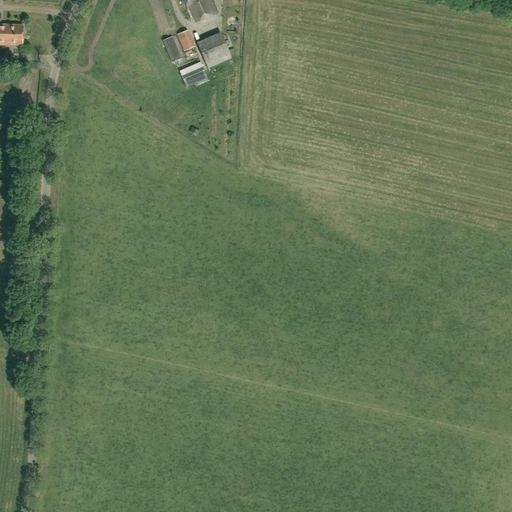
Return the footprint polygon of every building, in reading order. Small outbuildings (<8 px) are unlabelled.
[(189,6),(196,21),(216,12),(210,0),(183,0),(187,7),(189,6)] [(23,24),(3,24),(2,31),(1,30),(1,44),(22,44),(23,24)] [(188,30),(177,34),(184,51),(195,47),(188,30)] [(172,62),(181,59),(172,36),(163,40),(172,62)] [(200,61),(179,71),(186,87),(207,78),(200,61)]
